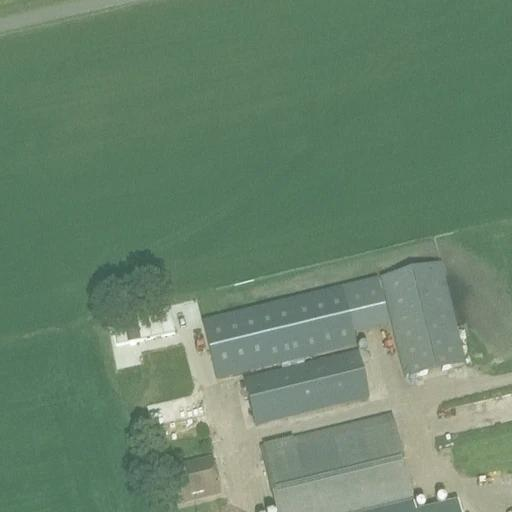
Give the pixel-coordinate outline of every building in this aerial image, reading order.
[(463,367),(440,267),(380,281),(404,381),(463,367)] [(201,324),(215,384),(356,350),(353,337),(385,329),(374,283),(201,324)] [(174,334),(169,310),(111,322),(115,345),(174,334)] [(243,384),(248,406),(253,427),(367,400),(357,356),(243,384)] [(412,511),(389,418),(259,450),(273,511),(412,511)] [(164,473),(172,508),(218,497),(209,462),(164,473)]
